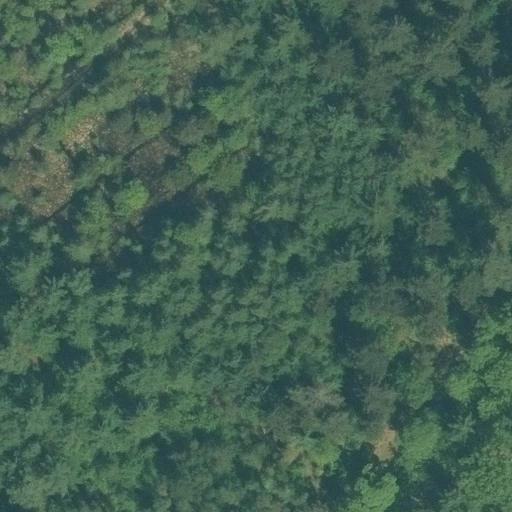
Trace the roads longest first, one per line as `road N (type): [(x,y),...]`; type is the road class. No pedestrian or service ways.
road 1 (track): [(358,511),(511,309)]
road 2 (track): [(143,0),(0,133)]
